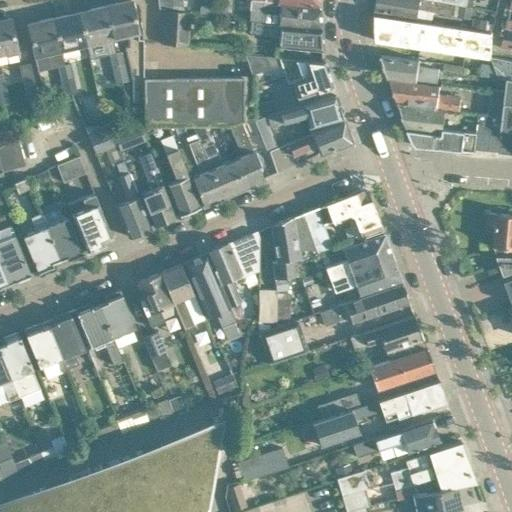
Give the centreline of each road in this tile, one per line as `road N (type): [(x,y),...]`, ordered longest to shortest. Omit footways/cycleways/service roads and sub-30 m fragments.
road 1 (residential): [(0,313),(385,150)]
road 2 (residential): [(511,494),(393,173)]
road 3 (residential): [(385,150),(355,55),(349,0)]
